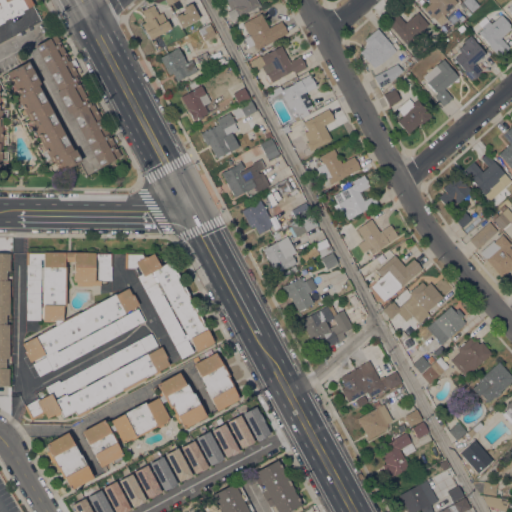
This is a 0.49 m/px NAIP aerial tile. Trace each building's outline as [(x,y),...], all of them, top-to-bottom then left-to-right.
[(30,0),(33,5),(22,11),(23,12),(17,16),(16,15),(10,18),(10,17),(3,20),(4,21),(0,23),(0,0),(30,0)] [(256,0),(259,5),(230,20),(226,12),(230,10),(226,2),(227,1),(226,0),(256,0)] [(455,0),(457,2),(443,14),(446,19),(439,25),(432,17),(431,18),(423,9),(430,2),(427,0),(455,0)] [(199,18),(181,28),(175,16),(181,13),(182,15),(185,13),(182,7),(191,3),(199,18)] [(149,39),(141,24),(145,22),(143,18),(145,17),(141,11),(153,4),(158,14),(162,12),(170,28),(149,39)] [(386,21),(395,12),(404,23),(417,12),(428,25),(413,37),(415,39),(407,46),(386,21)] [(256,49),(253,44),(248,47),(243,39),(249,36),(242,23),(261,13),(268,28),(281,21),(287,33),(256,49)] [(511,27),(500,37),(509,47),(498,56),(478,32),(482,28),(481,27),(488,20),(491,23),(501,15),(511,27)] [(215,34),(204,40),(198,30),(209,23),(215,34)] [(460,32),(456,28),(461,24),(465,28),(460,32)] [(368,61),(367,61),(358,50),(367,43),(364,40),(377,28),(392,46),(386,51),(390,56),(382,62),(373,67),(368,61)] [(70,112),(68,113),(56,91),(58,90),(34,46),(56,34),(80,79),(77,80),(89,101),(91,100),(120,155),(99,167),(70,112)] [(474,63),(481,71),(478,74),(479,75),(474,79),(473,78),(470,80),(463,71),(464,70),(456,62),(455,63),(453,61),(454,60),(453,58),(460,52),(458,49),(465,43),(463,41),(470,35),(475,40),(474,41),(485,53),(474,63)] [(292,71),(293,72),(291,73),(290,72),(271,82),(266,73),(265,74),(261,66),(264,64),(260,56),(281,45),(289,62),(299,56),(305,67),(294,73),(293,70),(292,71)] [(160,57),(173,50),(178,47),(186,62),(191,60),(197,71),(186,76),(176,81),(172,73),(168,75),(160,57)] [(206,52),(211,63),(200,68),(195,57),(206,52)] [(422,76),(435,65),(443,59),(448,64),(447,65),(458,77),(451,83),(451,82),(444,89),(452,98),(442,106),(434,96),(436,94),(435,93),(436,93),(434,91),(433,92),(431,89),(432,88),(431,87),(430,88),(426,84),(427,83),(426,82),(427,82),(422,76)] [(60,172),(54,161),(52,162),(12,88),(14,87),(7,73),(28,61),(40,83),(38,84),(73,149),(75,148),(81,160),(60,172)] [(385,84),(385,86),(381,88),(380,87),(379,87),(373,76),(396,64),(402,71),(390,81),(385,84)] [(267,93),(280,86),(281,89),(309,74),(316,86),(304,92),(312,106),(298,113),(300,118),(295,121),(293,116),(297,114),(294,109),(293,109),(292,107),(289,109),(282,96),(284,95),(283,93),(282,94),(281,92),(270,98),(267,93)] [(408,80),(405,82),(400,77),(404,74),(408,80)] [(197,118),(197,119),(193,121),(185,104),(184,104),(180,96),(194,89),(194,88),(201,85),(205,93),(210,101),(203,105),(207,113),(197,118)] [(244,87),(250,98),(238,104),(232,93),(244,87)] [(388,106),(383,94),(394,88),(400,100),(388,106)] [(397,121),(403,115),(396,108),(408,98),(413,103),(417,100),(431,116),(421,125),(419,123),(408,133),(397,121)] [(245,116),(243,114),(235,118),(231,110),(250,100),(256,110),(245,116)] [(303,122),(328,109),(334,120),(323,125),(331,139),(310,150),(307,145),(306,145),(305,143),(304,143),(300,135),(307,131),(306,129),(305,130),(305,128),(305,127),(303,122)] [(216,158),(208,144),(206,145),(200,133),(218,124),(216,120),(229,112),(233,120),(234,120),(236,123),(233,124),(236,130),(230,133),(238,146),(216,158)] [(511,169),(498,154),(509,143),(502,135),(511,126),(511,127),(511,169)] [(263,142),(259,136),(264,133),(264,134),(269,132),(271,136),(270,137),(271,138),(263,142)] [(280,155),(268,161),(259,144),(263,142),(271,138),(280,155)] [(330,184),(328,179),(323,181),(315,167),(318,166),(315,162),(320,159),(318,156),(333,148),(341,163),(353,156),(359,168),(330,184)] [(489,200),(463,171),(473,162),(482,171),(487,166),(480,158),(486,153),(494,161),(493,161),(510,181),(489,200)] [(235,165),(234,163),(240,161),(244,169),(253,164),(252,162),(260,158),(265,167),(257,171),(265,187),(258,191),(255,186),(234,197),(231,191),(231,192),(221,172),(235,165)] [(341,207),(340,208),(334,195),(340,191),(339,188),(363,175),(370,188),(365,191),(368,198),(373,195),(377,203),(347,219),(341,207)] [(456,175),(466,187),(467,186),(471,190),(456,203),(453,200),(446,207),(437,197),(444,191),(442,188),(456,175)] [(281,195),(275,185),(286,179),(292,190),(281,195)] [(241,210),(255,203),(255,202),(257,201),(254,196),(258,194),(261,200),(260,200),(268,217),(272,225),(268,227),(269,228),(258,234),(254,226),(250,228),(241,210)] [(282,215),(291,210),(291,209),(305,202),(311,214),(306,216),(296,221),(296,219),(286,224),(282,215)] [(501,212),(498,208),(504,204),(511,213),(511,219),(501,229),(490,216),(495,211),(498,215),(501,212)] [(471,219),(461,227),(453,218),(462,210),(471,219)] [(296,237),(295,235),(293,237),(288,228),(290,227),(290,226),(311,215),(317,225),(296,237)] [(371,219),(379,231),(390,224),(397,236),(371,254),(368,249),(362,252),(357,244),(364,240),(356,228),(371,219)] [(477,248),(468,239),(489,221),(497,231),(477,248)] [(279,232),(281,236),(274,239),(272,236),(271,234),(278,231),(279,232)] [(494,242),(502,235),(510,244),(508,246),(511,250),(511,273),(509,270),(506,273),(504,271),(500,275),(479,252),(492,240),(494,242)] [(292,256),(293,255),(295,259),(294,259),(295,263),(289,266),(275,273),(262,249),(287,236),(295,252),(291,255),(292,256)] [(331,253),(332,252),(332,253),(321,259),(320,258),(321,258),(319,253),(314,244),(325,238),(328,245),(327,246),(328,247),(331,253)] [(300,256),(313,246),(319,253),(306,263),(300,256)] [(26,251),(111,252),(111,266),(111,280),(100,280),(100,285),(91,285),(91,286),(77,286),(77,281),(73,281),(73,261),(64,261),(64,266),(66,266),(66,306),(63,306),(63,321),(114,293),(115,295),(128,288),(131,295),(133,294),(138,304),(124,312),(125,312),(113,319),(115,321),(137,308),(144,320),(52,370),(51,369),(39,375),(32,364),(44,357),(43,355),(29,362),(23,351),(25,350),(21,343),(55,325),(55,321),(42,321),(43,259),(40,259),(40,320),(26,320),(26,251)] [(137,276),(141,274),(137,266),(133,268),(124,268),(124,252),(149,252),(149,255),(153,253),(160,266),(172,259),(179,273),(177,274),(189,294),(188,295),(214,341),(196,351),(189,338),(186,340),(193,351),(181,358),(137,276)] [(0,253),(9,253),(9,271),(6,271),(6,280),(9,280),(9,315),(6,315),(6,324),(8,324),(9,358),(5,358),(5,368),(9,368),(9,385),(0,385),(0,253)] [(332,253),(338,263),(326,269),(321,259),(332,253)] [(380,262),(377,258),(382,254),(385,258),(380,262)] [(383,301),(371,286),(376,282),(375,281),(381,276),(376,271),(394,255),(404,266),(413,259),(421,268),(397,290),(395,292),(395,291),(389,296),(383,301)] [(285,276),(283,272),(294,266),(297,270),(285,276)] [(310,277),(316,288),(307,293),(312,303),(298,311),(290,297),(288,298),(282,286),(289,282),(289,281),(291,280),(291,281),(293,280),(293,279),(294,278),(295,279),(301,276),(301,278),(303,277),(304,279),(303,280),(303,281),(310,277)] [(442,297),(426,311),(428,314),(418,323),(412,315),(405,321),(397,312),(390,318),(382,309),(392,301),(398,307),(411,296),(408,293),(421,281),(425,286),(429,282),(442,297)] [(450,306),(454,311),(457,308),(463,315),(460,318),(465,323),(448,338),(447,336),(445,337),(443,335),(445,334),(433,321),(450,306)] [(319,310),(328,328),(336,324),(331,316),(342,310),(352,327),(342,333),(345,337),(320,350),(316,342),(312,344),(300,320),(319,310)] [(23,406),(38,398),(39,399),(49,394),(45,387),(58,380),(59,382),(150,333),(157,345),(153,347),(155,350),(161,346),(166,357),(165,358),(169,365),(159,370),(160,372),(154,375),(153,373),(144,378),(145,379),(122,391),(122,390),(113,395),(114,397),(108,400),(107,398),(90,407),(91,409),(77,417),(74,411),(63,417),(60,413),(56,416),(55,414),(46,418),(43,413),(31,419),(23,406)] [(464,377),(449,360),(458,352),(457,351),(459,350),(457,348),(470,337),(474,341),(475,340),(478,344),(481,342),(491,353),(464,377)] [(214,353),(215,354),(216,353),(219,359),(221,357),(227,368),(226,369),(237,391),(235,392),(239,399),(216,411),(204,387),(192,364),(214,353)] [(421,355),(425,360),(430,355),(434,360),(429,364),(429,365),(420,373),(412,364),(421,355)] [(447,366),(443,370),(428,383),(420,375),(440,357),(447,366)] [(379,379),(383,377),(395,371),(401,381),(389,388),(389,387),(384,390),(383,389),(369,397),(366,391),(347,402),(340,388),(343,387),(341,383),(343,382),(340,377),(359,366),(358,365),(368,360),(379,379)] [(511,379),(499,392),(501,393),(496,398),(494,396),(487,402),(480,394),(478,396),(471,388),(479,382),(477,380),(498,362),(511,377),(511,379)] [(81,431),(103,419),(106,425),(111,423),(110,420),(144,402),(145,404),(162,395),(156,384),(178,372),(185,384),(186,383),(192,394),(193,393),(206,417),(183,428),(180,423),(178,424),(172,413),(173,413),(171,408),(169,409),(165,400),(160,403),(169,420),(163,423),(164,425),(158,429),(157,427),(129,442),(127,440),(122,443),(115,430),(112,431),(126,457),(114,464),(113,463),(112,463),(111,461),(100,467),(81,431)] [(511,424),(510,422),(509,423),(502,414),(506,410),(505,408),(507,406),(506,404),(511,398),(511,424)] [(356,418),(383,404),(392,421),(387,423),(388,425),(386,426),(388,428),(368,439),(356,418)] [(241,412),(254,441),(268,435),(256,406),(241,412)] [(416,409),(422,420),(410,426),(404,415),(416,409)] [(239,448),(252,442),(238,415),(225,421),(239,448)] [(423,421),(428,432),(417,438),(411,428),(423,421)] [(458,422),(466,431),(455,440),(447,431),(458,422)] [(471,429),(475,433),(470,437),(476,444),(467,453),(457,441),(471,429)] [(208,465),(221,459),(208,431),(194,437),(208,465)] [(73,488),(74,489),(69,492),(68,490),(70,489),(66,482),(63,483),(58,473),(59,472),(58,469),(57,470),(52,462),(51,463),(46,452),(48,451),(46,444),(67,432),(79,454),(80,454),(93,478),(73,488)] [(408,467),(389,478),(382,465),(385,463),(382,459),(384,458),(381,453),(389,449),(386,443),(394,439),(393,438),(405,432),(411,443),(399,449),(408,467)] [(230,435),(233,442),(226,445),(223,439),(230,435)] [(180,445),(191,473),(205,468),(193,440),(180,445)] [(189,476),(178,448),(165,454),(177,482),(189,476)] [(127,477),(128,480),(135,475),(134,473),(142,469),(144,472),(168,459),(176,475),(160,484),(148,492),(143,494),(142,491),(102,511),(95,511),(88,498),(127,477)] [(301,505),(287,511),(270,511),(251,473),(278,459),(301,505)] [(431,507),(421,511),(419,509),(413,511),(407,511),(398,494),(426,479),(437,500),(429,504),(431,507)] [(253,511),(221,511),(212,495),(237,481),(253,511)] [(482,493),(483,481),(497,483),(495,495),(482,493)] [(463,496),(452,502),(446,491),(457,485),(463,496)] [(481,496),(480,494),(509,499),(508,499),(505,511),(486,506),(481,496)] [(470,508),(462,511),(457,511),(455,508),(450,511),(438,511),(453,504),(464,497),(470,508)] [(74,511),(90,511),(84,498),(71,505),(74,511)]
